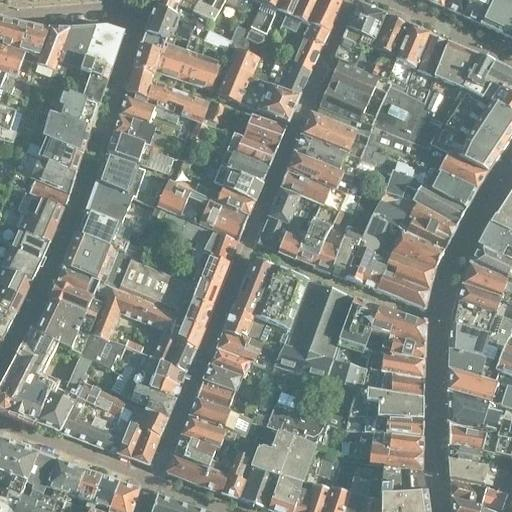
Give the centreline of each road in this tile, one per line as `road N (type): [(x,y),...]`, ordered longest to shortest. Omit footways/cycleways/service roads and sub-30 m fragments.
road 1 (residential): [(152,483),(350,0)]
road 2 (residential): [(0,378),(67,239),(137,20)]
road 3 (residential): [(0,426),(152,483)]
road 4 (residential): [(137,20),(110,7),(0,8)]
